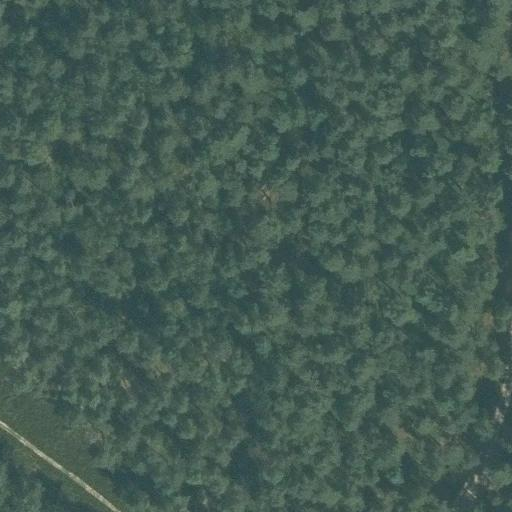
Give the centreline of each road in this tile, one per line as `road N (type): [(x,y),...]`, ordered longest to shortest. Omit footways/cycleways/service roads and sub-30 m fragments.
road 1 (track): [(445,511),(506,386),(511,302)]
road 2 (track): [(105,511),(0,429)]
